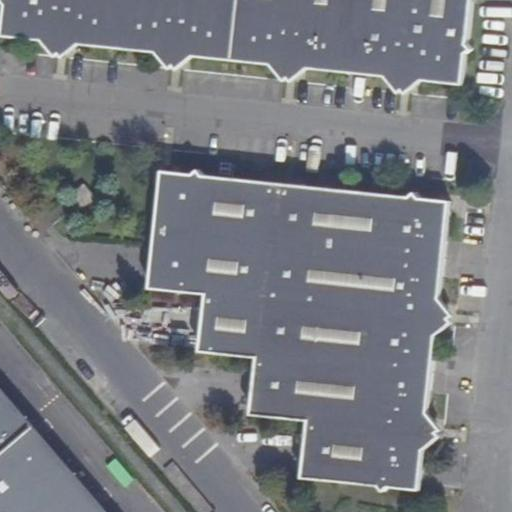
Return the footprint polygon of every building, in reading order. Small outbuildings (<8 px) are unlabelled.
[(470,0),(7,0),(4,37),(462,83),(470,0)] [(163,171),(151,287),(207,294),(202,349),(261,355),(256,412),(312,417),(307,473),(423,486),(452,199),(163,171)] [(65,202),(76,215),(93,201),(83,189),(65,202)] [(0,451),(31,424),(0,388),(0,451)] [(107,511),(31,424),(0,451),(0,511),(107,511)]
